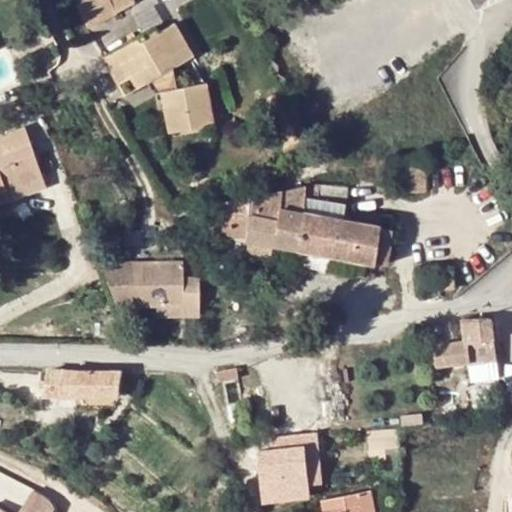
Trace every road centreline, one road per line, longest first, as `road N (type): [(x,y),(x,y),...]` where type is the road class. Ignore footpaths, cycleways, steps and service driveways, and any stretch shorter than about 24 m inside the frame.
road 1 (residential): [(511,269),(442,313),(265,350),(0,354)]
road 2 (residential): [(45,0),(149,190),(149,221),(128,250)]
road 3 (unknown): [(402,321),(391,266),(402,226),(413,216),(442,216),(450,263)]
road 4 (residential): [(485,41),(471,62),(467,106),(511,192)]
